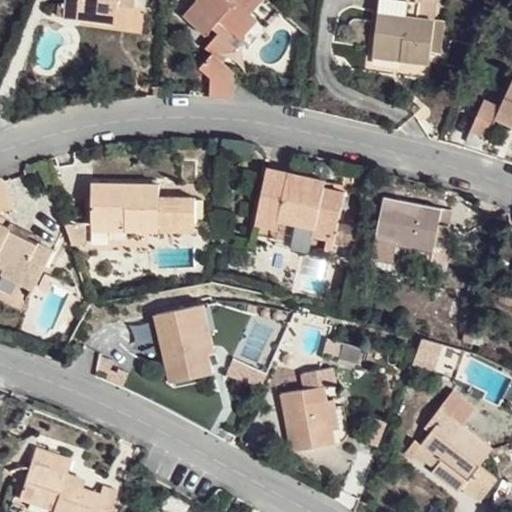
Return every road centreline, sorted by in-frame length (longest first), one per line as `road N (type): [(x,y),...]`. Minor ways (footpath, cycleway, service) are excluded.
road 1 (residential): [(511,184),(387,142),(245,115),(114,113),(0,144)]
road 2 (residential): [(0,357),(117,405),(314,511)]
